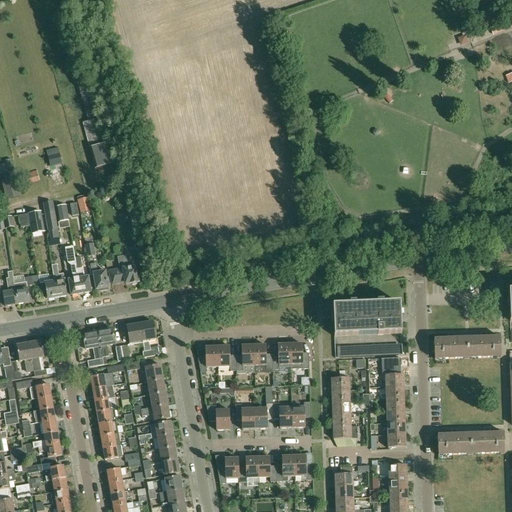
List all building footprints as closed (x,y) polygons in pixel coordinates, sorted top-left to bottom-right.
[(476,14),(478,21),(486,19),(483,11),(476,14)] [(491,29),(493,34),(505,29),(503,23),(491,29)] [(88,121),(82,122),(89,148),(94,169),(112,164),(107,143),(100,118),(91,84),(78,87),(81,100),(82,100),(88,121)] [(59,149),(46,152),(50,168),(63,164),(59,149)] [(6,163),(0,164),(0,174),(4,173),(14,171),(11,159),(5,161),(6,163)] [(35,171),(24,175),(27,185),(38,182),(35,171)] [(103,195),(102,198),(102,201),(105,203),(108,202),(110,199),(109,196),(107,194),(103,195)] [(87,197),(76,200),(79,213),(90,210),(87,197)] [(53,203),(43,205),(47,232),(49,231),(50,240),(59,238),(54,213),(53,203)] [(70,205),(72,217),(78,215),(76,204),(70,205)] [(68,223),(65,206),(56,208),(59,225),(68,223)] [(28,214),(28,215),(30,226),(31,234),(45,232),(41,212),(28,214)] [(21,228),(30,226),(28,215),(19,216),(21,228)] [(12,217),(3,218),(5,229),(14,228),(12,217)] [(84,238),(85,246),(87,258),(95,257),(91,236),(84,238)] [(68,263),(75,262),(74,258),(75,258),(73,246),(65,248),(67,264),(68,263)] [(79,257),(75,258),(74,258),(75,262),(80,294),(90,293),(88,277),(83,278),(79,257)] [(120,270),(108,272),(112,285),(125,282),(125,284),(129,283),(130,285),(131,284),(132,286),(136,285),(137,283),(138,283),(135,267),(130,268),(129,264),(127,264),(126,258),(121,259),(118,259),(120,270)] [(73,279),(68,280),(71,296),(80,294),(75,262),(68,263),(71,265),(73,279)] [(92,279),(93,279),(96,292),(108,290),(105,272),(99,273),(98,269),(96,269),(96,264),(90,265),(92,279)] [(51,266),(53,276),(56,298),(67,297),(63,274),(58,275),(57,265),(51,266)] [(17,305),(14,284),(12,272),(8,273),(9,279),(6,279),(9,292),(3,293),(5,307),(17,305)] [(47,300),(56,298),(53,276),(48,277),(49,282),(44,283),(47,300)] [(14,284),(17,305),(29,303),(27,289),(26,287),(40,284),(38,277),(23,279),(24,283),(14,284)] [(401,334),(400,307),(400,304),(333,306),(334,337),(401,334)] [(148,341),(155,340),(156,340),(153,322),(140,325),(143,342),(145,352),(143,353),(144,358),(158,355),(157,350),(150,351),(148,341)] [(130,344),(143,342),(140,325),(127,327),(130,344)] [(98,332),(102,358),(109,357),(107,346),(115,345),(113,329),(98,332)] [(103,365),(102,358),(98,332),(83,335),(85,350),(93,349),(95,360),(88,361),(89,368),(103,365)] [(480,338),(466,339),(467,359),(501,358),(500,337),(486,338),(486,335),(480,335),(480,338)] [(467,359),(466,339),(452,339),(452,336),(447,336),(448,339),(433,340),(434,360),(467,359)] [(41,341),(29,344),(32,359),(34,373),(35,377),(47,375),(46,370),(41,371),(39,358),(44,357),(44,353),(42,347),(41,341)] [(34,373),(32,359),(29,344),(17,346),(19,362),(24,361),(26,374),(34,373)] [(290,345),(291,370),(309,370),(308,354),(302,354),(302,344),(290,345)] [(278,345),(278,354),(272,355),(272,370),(279,370),(279,368),(290,368),(290,370),(291,370),(290,345),(278,345)] [(124,362),(130,360),(127,346),(122,347),(124,362)] [(242,356),(236,356),(236,372),(243,371),(243,367),(254,367),(253,346),(242,346),(242,356)] [(265,346),(253,346),(254,367),(266,366),(266,371),(272,370),(272,355),(266,355),(265,346)] [(118,363),(124,362),(122,347),(115,348),(118,363)] [(217,347),(205,348),(206,357),(198,357),(200,373),(207,373),(206,368),(218,368),(217,347)] [(230,372),(236,372),(236,356),(229,356),(229,347),(217,347),(218,368),(230,368),(230,372)] [(400,359),(381,360),(382,376),(385,376),(387,376),(398,376),(401,376),(400,359)] [(16,362),(11,363),(11,366),(14,381),(22,380),(20,373),(19,374),(18,374),(16,362)] [(138,363),(126,366),(127,373),(139,370),(138,363)] [(144,368),(147,383),(163,380),(160,365),(144,368)] [(4,367),(7,382),(10,382),(14,381),(11,366),(4,367)] [(108,375),(102,376),(94,377),(91,378),(93,389),(112,386),(114,386),(112,374),(124,372),(123,366),(107,368),(108,375)] [(385,376),(385,388),(403,388),(403,376),(387,376),(385,376)] [(331,380),(332,392),(349,391),(349,379),(331,380)] [(149,395),(165,393),(163,380),(147,383),(149,395)] [(7,382),(0,383),(0,390),(6,389),(8,400),(14,400),(10,382),(7,382)] [(32,401),(38,399),(51,397),(49,385),(33,388),(32,382),(15,385),(16,391),(30,389),(32,401)] [(95,401),(113,398),(114,398),(112,386),(93,389),(95,401)] [(386,400),(404,400),(403,388),(385,388),(386,400)] [(350,403),(349,391),(332,392),(332,404),(350,403)] [(149,395),(151,408),(167,405),(165,393),(149,395)] [(51,397),(38,399),(40,411),(53,409),(51,397)] [(97,413),(114,410),(116,410),(114,398),(113,398),(95,401),(97,413)] [(386,400),(386,413),(404,412),(404,400),(386,400)] [(291,408),(292,429),(305,428),(304,419),(311,419),(310,403),(304,403),(304,408),(291,408)] [(332,404),(332,416),(350,415),(350,403),(332,404)] [(267,430),(267,420),(273,420),(272,404),(266,405),(266,409),(254,410),(255,430),(267,430)] [(292,429),(291,408),(279,409),(279,404),(272,404),(273,420),(279,420),(280,429),(292,429)] [(167,405),(151,408),(141,410),(134,411),(135,416),(142,415),(142,417),(153,415),(154,421),(170,418),(167,405)] [(216,406),(206,407),(209,422),(216,422),(217,431),(230,431),(229,410),(216,411),(216,406)] [(242,406),(235,406),(236,421),(242,421),(242,430),(255,430),(254,410),(242,410),(242,406)] [(4,414),(5,420),(17,418),(15,409),(9,410),(10,413),(4,414)] [(36,424),(42,423),(55,421),(53,409),(40,411),(34,412),(36,424)] [(114,410),(97,413),(99,425),(117,422),(114,410)] [(405,424),(404,412),(386,413),(387,425),(405,424)] [(332,416),(333,428),(351,427),(350,419),(354,419),(354,415),(350,415),(332,416)] [(55,421),(42,423),(44,435),(57,432),(55,421)] [(99,425),(101,437),(119,433),(117,422),(99,425)] [(155,424),(157,437),(173,435),(170,422),(155,424)] [(387,425),(387,437),(405,436),(405,424),(387,425)] [(351,427),(333,428),(333,440),(351,439),(351,427)] [(484,434),(470,435),(471,455),(504,454),(503,434),(489,434),(489,431),(484,431),(484,434)] [(26,450),(34,449),(39,448),(47,447),(59,444),(57,432),(44,435),(46,441),(33,443),(33,445),(26,446),(26,450)] [(471,455),(470,435),(456,435),(456,432),(451,432),(451,435),(437,436),(437,456),(471,455)] [(103,448),(116,446),(121,445),(119,433),(101,437),(103,448)] [(175,447),(173,435),(157,437),(159,450),(175,447)] [(405,436),(387,437),(388,449),(406,448),(405,436)] [(345,440),(345,448),(356,447),(356,445),(355,439),(351,439),(345,440)] [(15,449),(9,450),(10,457),(23,454),(23,451),(22,448),(22,446),(21,444),(16,445),(16,448),(17,449),(15,449)] [(59,444),(47,447),(39,448),(40,453),(48,452),(49,458),(41,459),(42,465),(56,463),(55,457),(62,456),(59,444)] [(123,457),(121,445),(116,446),(103,448),(105,460),(123,457)] [(159,450),(161,462),(177,460),(175,447),(159,450)] [(138,454),(126,456),(124,456),(125,463),(127,462),(139,460),(138,454)] [(306,456),(294,457),(294,477),(301,477),(301,481),(313,481),(312,465),(306,466),(306,456)] [(282,466),(276,467),(277,482),(283,482),(287,482),(287,478),(294,477),(294,457),(282,457),(282,466)] [(246,468),(238,468),(239,479),(239,484),(247,483),(247,487),(258,486),(258,479),(257,458),(246,458),(246,468)] [(257,458),(258,479),(270,478),(270,483),(276,482),(276,467),(270,467),(269,458),(257,458)] [(226,484),(226,480),(239,479),(238,468),(238,459),(225,459),(225,468),(217,469),(220,484),(226,484)] [(140,466),(139,460),(127,462),(128,469),(140,466)] [(179,473),(177,460),(161,462),(164,476),(179,473)] [(0,463),(0,477),(14,475),(13,470),(6,471),(5,463),(0,463)] [(41,465),(27,468),(26,468),(27,473),(27,475),(43,472),(41,465)] [(388,467),(389,479),(406,478),(406,466),(388,467)] [(46,482),(52,481),(66,479),(63,467),(50,469),(51,476),(45,477),(46,482)] [(107,472),(109,483),(122,481),(120,469),(107,472)] [(0,490),(9,489),(8,483),(15,481),(14,475),(0,477),(0,490)] [(341,475),(335,475),(335,488),(353,487),(358,487),(358,483),(353,483),(352,475),(342,475),(341,475)] [(167,492),(182,489),(180,476),(165,479),(167,492)] [(389,479),(389,491),(407,490),(406,478),(389,479)] [(52,481),(55,493),(68,491),(66,479),(52,481)] [(111,495),(124,493),(122,481),(109,483),(111,495)] [(15,487),(16,493),(29,491),(29,489),(28,486),(28,484),(15,487)] [(335,488),(336,500),(353,499),(353,487),(335,488)] [(162,506),(169,505),(184,502),(182,489),(167,492),(159,493),(162,506)] [(389,503),(407,502),(407,490),(389,491),(389,503)] [(52,505),(70,502),(68,491),(55,493),(50,494),(52,505)] [(113,507),(126,504),(133,503),(132,498),(128,498),(127,492),(124,493),(111,495),(113,507)] [(0,500),(0,511),(13,511),(11,499),(0,500)] [(336,511),(354,511),(359,511),(359,506),(354,506),(353,499),(336,500),(336,511)] [(53,511),(71,511),(70,502),(52,505),(53,511)] [(126,504),(113,507),(113,511),(134,511),(134,509),(139,508),(141,508),(141,507),(140,502),(139,502),(136,503),(133,503),(126,504)] [(169,505),(170,511),(186,511),(184,502),(169,505)] [(389,503),(389,511),(407,511),(407,502),(389,503)]
